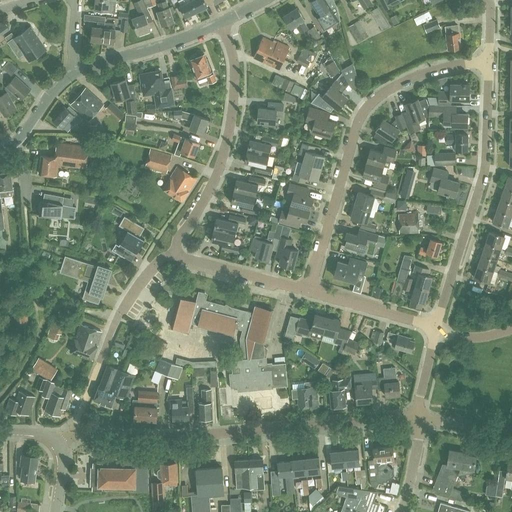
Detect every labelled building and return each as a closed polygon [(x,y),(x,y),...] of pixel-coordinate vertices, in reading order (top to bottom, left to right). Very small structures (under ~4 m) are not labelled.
[(111,0),(95,0),(94,9),(108,11),(109,7),(114,8),(115,8),(116,1),(111,0)] [(154,21),(148,8),(147,8),(143,0),(139,0),(134,3),(138,13),(139,16),(132,18),(138,34),(150,30),(148,23),(154,21)] [(143,0),(148,8),(157,5),(155,0),(143,0)] [(186,17),(197,12),(191,1),(190,0),(180,0),(178,1),(181,6),(186,17)] [(197,12),(208,7),(204,0),(192,0),(191,1),(197,12)] [(313,0),(311,1),(319,14),(316,16),(324,31),(341,20),(337,5),(331,8),(329,5),(333,3),(331,0),(313,0)] [(373,3),(371,0),(358,0),(364,8),(373,3)] [(379,0),(384,10),(400,2),(399,0),(379,0)] [(168,8),(166,1),(158,3),(161,10),(157,12),(162,25),(174,21),(171,14),(175,13),(173,6),(168,8)] [(382,31),(390,26),(378,7),(370,12),(382,31)] [(307,27),(303,20),(304,19),(297,8),(283,16),(291,28),(296,24),(301,31),(307,27)] [(91,41),(102,42),(105,22),(106,17),(94,15),(93,21),(98,22),(97,27),(93,27),(91,41)] [(128,20),(128,19),(122,19),(120,31),(127,32),(129,20),(128,20)] [(427,33),(441,27),(437,19),(423,24),(427,33)] [(0,36),(10,30),(4,20),(0,22),(0,36)] [(358,43),(369,36),(359,20),(349,27),(358,43)] [(116,23),(105,22),(102,42),(113,43),(115,29),(116,23)] [(459,33),(458,25),(445,26),(446,34),(447,44),(440,46),(441,50),(447,49),(447,50),(461,48),(459,33)] [(46,49),(30,26),(14,37),(11,33),(5,37),(18,57),(23,53),(29,61),(46,49)] [(313,40),(320,36),(315,26),(308,30),(313,40)] [(277,43),(263,37),(254,58),(280,70),(290,47),(278,41),(277,43)] [(391,41),(384,44),(392,62),(401,58),(404,63),(415,58),(407,40),(394,47),(391,41)] [(392,62),(384,44),(377,47),(380,53),(366,60),(374,78),(386,72),(383,67),(392,62)] [(312,63),(317,53),(305,48),(302,49),(296,62),(307,67),(310,61),(312,63)] [(208,65),(204,54),(197,57),(196,56),(192,57),(192,59),(190,59),(196,77),(206,73),(209,83),(217,80),(211,64),(208,65)] [(11,76),(18,68),(9,60),(2,68),(11,76)] [(331,77),(340,71),(334,61),(325,66),(323,67),(327,74),(329,73),(331,77)] [(359,84),(353,63),(341,70),(352,88),(356,89),(359,84)] [(164,90),(161,71),(141,75),(143,85),(142,85),(143,90),(144,95),(155,93),(158,107),(173,104),(171,89),(164,90)] [(300,96),(303,88),(295,84),(295,82),(276,74),(272,84),(281,88),(300,96)] [(179,79),(178,75),(171,77),(173,89),(188,87),(186,78),(179,79)] [(21,100),(30,90),(15,76),(5,88),(7,92),(9,96),(13,92),(17,97),(21,100)] [(138,112),(134,84),(127,85),(125,79),(111,83),(113,92),(110,92),(106,97),(111,101),(114,98),(112,95),(114,95),(115,97),(123,95),(124,97),(126,97),(127,113),(138,112)] [(318,93),(311,102),(330,111),(335,106),(338,109),(348,98),(337,89),(341,85),(336,80),(323,97),(318,93)] [(438,97),(427,97),(430,105),(451,105),(451,99),(463,100),(469,100),(469,85),(451,84),(451,91),(438,90),(438,97)] [(88,121),(103,104),(86,88),(71,104),(88,121)] [(13,102),(17,97),(13,92),(9,96),(7,92),(0,95),(0,106),(5,116),(17,109),(13,102)] [(407,110),(402,112),(402,113),(407,127),(409,132),(421,128),(418,119),(424,117),(428,116),(429,106),(429,105),(426,98),(419,100),(418,99),(405,104),(407,110)] [(283,117),(284,103),(268,102),(268,109),(258,108),(257,123),(274,124),(275,116),(283,117)] [(67,109),(64,106),(52,119),(63,129),(71,120),(78,123),(82,118),(69,106),(67,109)] [(429,106),(428,116),(429,115),(429,116),(443,116),(443,124),(452,124),(452,126),(467,126),(467,124),(469,122),(469,118),(467,116),(467,114),(456,114),(453,114),(453,112),(443,112),(443,106),(429,106)] [(330,137),(334,123),(322,119),(324,112),(310,108),(306,120),(314,122),(312,132),(330,137)] [(182,110),(174,111),(174,118),(181,118),(191,121),(189,129),(203,133),(206,133),(208,127),(205,124),(207,118),(193,114),(182,111),(182,110)] [(125,122),(136,123),(137,117),(142,117),(142,112),(138,112),(127,113),(126,113),(125,122)] [(383,120),(376,131),(377,131),(389,139),(392,141),(399,130),(398,130),(407,127),(402,113),(395,116),(396,119),(390,124),(383,120)] [(135,130),(136,123),(125,122),(124,129),(135,130)] [(79,133),(90,133),(90,126),(89,125),(89,126),(79,126),(79,133)] [(195,155),(199,142),(174,133),(171,139),(178,142),(174,153),(180,155),(182,151),(195,155)] [(468,151),(468,135),(456,135),(447,135),(447,143),(456,144),(456,151),(468,151)] [(278,146),(279,140),(263,137),(261,142),(249,139),(247,151),(268,155),(271,144),(278,146)] [(109,159),(112,142),(102,140),(99,157),(109,159)] [(86,168),(89,146),(57,142),(55,157),(41,155),(39,173),(56,176),(58,165),(86,168)] [(302,163),(320,168),(324,155),(313,152),(314,146),(303,143),(299,154),(304,155),(302,163)] [(426,155),(427,152),(427,145),(418,145),(417,153),(426,155)] [(370,149),(366,162),(383,167),(389,169),(391,162),(393,162),(397,150),(385,147),(383,153),(370,149)] [(167,174),(172,155),(150,149),(145,167),(167,174)] [(266,167),(268,155),(247,151),(244,163),(256,165),(255,171),(271,174),(272,169),(266,167)] [(456,165),(455,152),(435,152),(435,155),(427,155),(427,165),(435,164),(435,166),(456,165)] [(383,167),(366,162),(362,176),(375,180),(373,185),(385,189),(389,176),(381,174),(383,167)] [(317,180),(320,168),(302,163),(299,175),(294,174),(292,180),(304,183),(306,177),(317,180)] [(182,201),(196,178),(178,166),(163,188),(182,201)] [(448,171),(449,169),(440,166),(439,169),(434,167),(430,181),(440,184),(438,192),(455,197),(459,182),(447,178),(449,171),(448,171)] [(407,169),(405,178),(414,180),(416,172),(407,169)] [(0,190),(12,189),(10,172),(0,173),(0,190)] [(264,186),(266,180),(249,177),(248,182),(236,179),(233,191),(255,196),(258,184),(264,186)] [(309,209),(312,198),(307,196),(309,189),(289,184),(286,194),(293,196),(290,204),(309,209)] [(511,202),(511,189),(506,187),(502,199),(511,202)] [(354,205),(370,210),(374,197),(395,203),(398,194),(386,191),(386,192),(371,188),(370,195),(358,192),(354,205)] [(252,207),(255,196),(233,191),(231,202),(242,205),(241,211),(257,215),(259,209),(252,207)] [(40,199),(40,204),(39,215),(75,218),(76,206),(72,205),(62,204),(64,196),(44,193),(43,200),(40,199)] [(97,204),(98,198),(86,196),(85,202),(97,204)] [(0,245),(2,258),(22,257),(22,250),(7,250),(5,227),(1,198),(0,197),(0,245)] [(511,202),(502,199),(498,210),(511,214),(511,202)] [(406,209),(406,200),(398,200),(397,209),(406,209)] [(305,222),(309,209),(290,204),(288,213),(282,212),(279,222),(298,227),(300,220),(305,222)] [(368,216),(370,210),(354,205),(350,218),(362,222),(360,228),(375,232),(377,225),(372,223),(373,217),(368,216)] [(511,215),(511,214),(498,210),(494,222),(508,227),(511,215)] [(400,233),(419,232),(418,214),(399,215),(400,233)] [(244,225),(245,219),(229,215),(228,221),(216,218),(213,229),(235,235),(238,223),(244,225)] [(136,253),(144,239),(139,236),(144,227),(124,216),(119,225),(127,230),(119,245),(115,243),(112,250),(124,258),(128,252),(130,253),(131,250),(136,253)] [(280,237),(283,225),(278,223),(274,238),(279,239),(280,237)] [(232,246),(235,235),(213,229),(211,241),(222,243),(221,249),(237,253),(238,248),(232,246)] [(376,241),(378,234),(365,231),(363,237),(348,232),(346,234),(346,235),(347,238),(344,246),(358,250),(359,251),(363,253),(365,251),(366,248),(365,246),(367,239),(376,241)] [(487,243),(501,248),(505,236),(491,231),(487,243)] [(291,240),(280,237),(279,239),(280,239),(277,251),(282,252),(279,264),(292,268),(297,250),(289,248),(291,240)] [(266,263),(267,262),(273,243),(253,238),(250,250),(257,252),(255,258),(261,260),(262,262),(266,263)] [(437,256),(442,242),(431,239),(428,250),(421,247),(418,254),(426,256),(427,253),(437,256)] [(501,248),(487,243),(483,254),(497,259),(501,248)] [(497,259),(483,254),(479,266),(493,271),(497,259)] [(97,266),(65,256),(60,269),(88,278),(82,299),(98,304),(101,297),(103,297),(112,269),(98,264),(97,266)] [(363,276),(367,262),(350,257),(348,265),(338,262),(334,276),(355,282),(357,274),(363,276)] [(407,277),(412,260),(403,259),(397,281),(411,285),(413,279),(407,277)] [(429,290),(433,277),(427,276),(429,269),(416,265),(414,272),(419,273),(416,286),(429,290)] [(489,282),(493,271),(479,266),(475,278),(489,282)] [(507,271),(499,269),(497,276),(505,278),(507,271)] [(410,291),(411,285),(397,281),(394,281),(391,292),(393,293),(393,294),(401,296),(403,289),(410,291)] [(425,303),(429,290),(416,286),(412,299),(412,300),(410,305),(422,309),(424,303),(425,303)] [(242,359),(234,359),(234,357),(226,358),(226,365),(232,364),(232,368),(239,367),(240,372),(229,373),(230,387),(237,387),(237,391),(273,387),(288,386),(286,363),(272,364),(272,362),(267,362),(266,356),(265,357),(267,349),(263,346),(263,347),(262,340),(263,340),(271,310),(255,306),(254,313),(231,307),(226,304),(225,305),(206,300),(208,293),(199,291),(196,302),(180,298),(172,326),(189,331),(191,323),(199,325),(199,326),(233,335),(235,328),(242,330),(240,339),(242,359)] [(16,329),(28,328),(27,308),(15,308),(16,329)] [(323,334),(328,317),(315,314),(314,321),(306,319),(300,318),(297,332),(302,334),(303,334),(322,339),(323,334)] [(348,337),(349,338),(352,331),(338,327),(340,321),(328,317),(323,334),(332,336),(331,340),(333,342),(334,342),(334,343),(341,345),(338,352),(341,353),(343,349),(348,337)] [(57,340),(60,334),(61,334),(66,322),(54,318),(47,337),(57,340)] [(96,347),(101,332),(81,325),(75,339),(74,339),(70,351),(92,360),(97,347),(96,347)] [(381,343),(384,333),(377,331),(374,341),(381,343)] [(293,341),(295,334),(286,332),(285,336),(293,341)] [(411,338),(398,334),(388,332),(387,338),(392,339),(393,336),(397,338),(395,347),(411,352),(414,341),(410,340),(411,338)] [(354,354),(360,343),(349,338),(348,337),(343,349),(349,351),(349,352),(354,354)] [(162,355),(167,343),(159,339),(153,351),(162,355)] [(349,351),(343,349),(341,353),(342,354),(339,359),(335,368),(339,370),(344,359),(345,360),(349,352),(349,351)] [(311,354),(305,362),(315,369),(320,361),(311,354)] [(51,381),(58,369),(39,357),(32,368),(50,380),(51,381)] [(173,377),(177,365),(160,359),(152,379),(159,382),(161,373),(173,377)] [(322,362),(318,369),(324,374),(329,366),(322,362)] [(126,399),(135,376),(107,365),(100,385),(99,385),(93,400),(111,407),(116,395),(126,399)] [(397,381),(395,367),(383,368),(385,382),(386,396),(400,395),(399,381),(397,381)] [(43,391),(47,379),(39,376),(35,388),(43,391)] [(332,407),(346,406),(344,389),(351,388),(350,378),(333,380),(334,390),(330,390),(332,407)] [(51,381),(50,380),(47,379),(43,391),(42,396),(49,398),(44,411),(60,416),(64,405),(67,406),(72,390),(65,387),(65,388),(59,386),(60,385),(55,384),(55,382),(51,381)] [(357,402),(373,401),(372,388),(378,387),(377,379),(355,380),(357,402)] [(319,399),(317,380),(304,382),(305,387),(298,388),(292,389),(293,399),(299,398),(300,406),(311,405),(310,399),(319,399)] [(187,401),(181,401),(181,399),(170,399),(170,407),(173,407),(173,419),(189,418),(189,413),(194,412),(193,386),(186,386),(187,401)] [(212,402),(211,389),(202,389),(202,402),(198,402),(199,418),(213,418),(212,402)] [(28,415),(35,397),(19,391),(16,400),(9,398),(5,411),(17,415),(18,411),(28,415)] [(135,419),(157,420),(158,406),(157,406),(157,392),(139,391),(138,400),(133,400),(133,406),(135,406),(135,419)] [(224,401),(234,401),(234,392),(224,392),(224,401)] [(391,469),(390,468),(390,467),(389,466),(388,465),(387,465),(387,460),(394,459),(393,446),(373,448),(374,459),(368,460),(370,481),(372,486),(376,487),(379,482),(381,483),(383,484),(383,481),(387,481),(387,480),(390,478),(392,477),(393,476),(394,476),(392,474),(393,472),(394,471),(393,470),(393,469),(391,469)] [(474,470),(476,456),(467,454),(468,452),(450,449),(447,465),(447,466),(460,468),(457,475),(472,472),(473,470),(474,470)] [(346,465),(360,464),(359,450),(344,451),(346,465)] [(332,467),(346,465),(344,451),(330,453),(332,467)] [(36,468),(38,457),(22,455),(21,465),(23,465),(21,479),(35,481),(36,473),(35,473),(35,468),(36,468)] [(148,492),(148,458),(121,458),(121,467),(103,467),(103,462),(93,462),(93,467),(90,467),(90,486),(92,486),(92,491),(103,491),(103,487),(133,487),(133,492),(148,492)] [(307,473),(321,472),(319,458),(305,459),(307,473)] [(249,460),(249,487),(264,487),(263,471),(263,459),(249,460)] [(293,475),(307,473),(305,459),(291,461),(293,475)] [(237,488),(249,487),(249,460),(235,460),(236,472),(237,488)] [(295,493),(293,475),(291,461),(277,462),(279,476),(286,476),(288,493),(295,493)] [(511,488),(511,461),(508,461),(507,471),(500,470),(496,496),(502,497),(505,478),(511,478),(511,479),(511,488)] [(177,485),(176,463),(162,464),(162,468),(159,469),(157,471),(158,476),(160,479),(163,479),(163,481),(152,482),(153,501),(153,506),(163,506),(163,500),(165,500),(164,484),(168,484),(168,486),(177,485)] [(447,465),(443,464),(433,489),(466,502),(468,496),(461,493),(462,491),(452,488),(457,475),(460,468),(447,466),(447,465)] [(209,478),(210,495),(224,493),(222,467),(207,468),(207,479),(209,478)] [(210,495),(209,478),(207,479),(207,468),(196,469),(198,494),(191,495),(192,511),(204,511),(211,511),(210,495)] [(361,470),(355,470),(356,479),(360,478),(362,489),(368,490),(366,478),(362,478),(361,470)] [(0,482),(2,483),(2,487),(10,486),(10,475),(2,475),(2,474),(0,474),(0,482)] [(272,495),(281,494),(279,482),(271,483),(272,495)] [(397,482),(393,493),(403,496),(406,485),(397,482)] [(339,486),(337,492),(348,496),(342,511),(375,511),(379,504),(374,502),(378,492),(368,490),(362,489),(339,486)] [(313,510),(325,499),(322,496),(323,495),(317,489),(309,496),(310,503),(312,505),(310,507),(313,510)] [(20,511),(29,511),(31,503),(18,501),(17,511),(20,511)] [(470,511),(467,510),(460,508),(441,502),(437,511),(470,511)]
